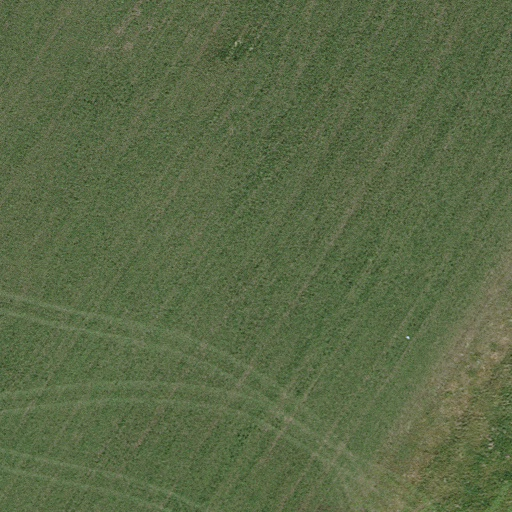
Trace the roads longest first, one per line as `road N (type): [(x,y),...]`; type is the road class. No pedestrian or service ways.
road 1 (motorway): [(0,116),(413,511)]
road 2 (motorway): [(511,137),(367,0)]
